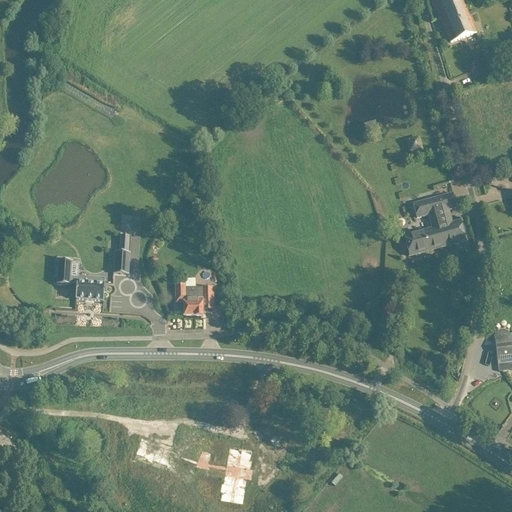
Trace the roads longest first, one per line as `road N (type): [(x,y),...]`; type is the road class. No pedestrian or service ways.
road 1 (residential): [(445,423),(463,378),(481,265),(477,218),(421,4)]
road 2 (unclassified): [(0,418),(20,408),(234,430),(267,359)]
road 3 (secondary): [(71,359),(267,359)]
road 4 (secondary): [(267,359),(349,380),(445,423)]
